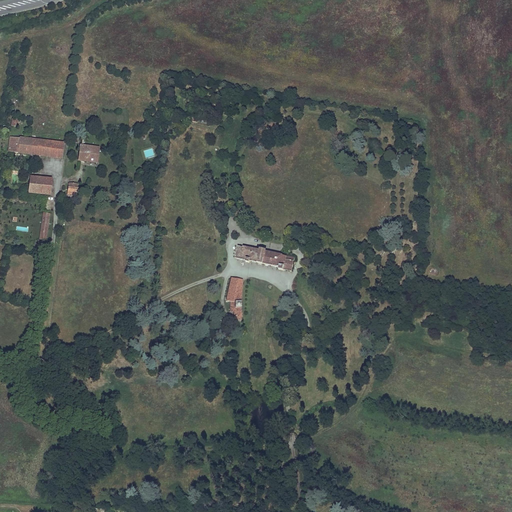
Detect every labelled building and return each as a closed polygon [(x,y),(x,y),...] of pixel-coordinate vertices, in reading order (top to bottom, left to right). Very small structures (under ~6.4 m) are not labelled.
[(205,120),(203,120),(202,120),(203,117),(193,115),(191,121),(210,125),(211,119),(205,118),(205,120)] [(51,141),(10,137),(8,152),(26,153),(31,154),(49,156),(51,141)] [(62,142),(51,141),(49,156),(61,157),(62,142)] [(81,150),(86,151),(84,161),(96,162),(98,148),(80,146),(80,147),(81,147),(81,150)] [(145,150),(147,158),(154,156),(152,148),(145,150)] [(36,194),(49,195),(51,179),(31,176),(32,168),(29,168),(28,176),(30,176),(28,193),(36,194)] [(76,192),(77,192),(77,193),(78,188),(76,188),(77,184),(69,183),(67,196),(76,197),(76,192)] [(46,240),(47,227),(49,214),(44,213),(40,239),(46,240)] [(246,261),(248,262),(250,262),(250,261),(279,267),(279,269),(284,270),(292,271),(294,258),(266,252),(266,250),(260,249),(260,250),(238,246),(235,258),(246,260),(246,261)] [(240,301),(241,291),(242,281),(231,279),(226,301),(230,301),(230,311),(234,312),(234,319),(241,319),(240,301)]
